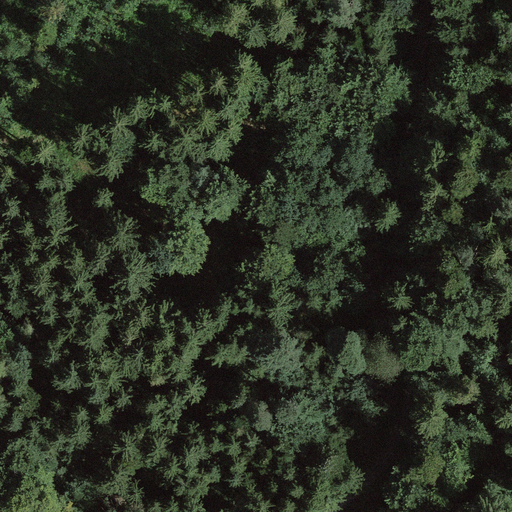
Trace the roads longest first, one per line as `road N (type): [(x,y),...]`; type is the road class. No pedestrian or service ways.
road 1 (track): [(318,511),(408,416),(426,212),(459,0)]
road 2 (track): [(0,430),(110,511)]
